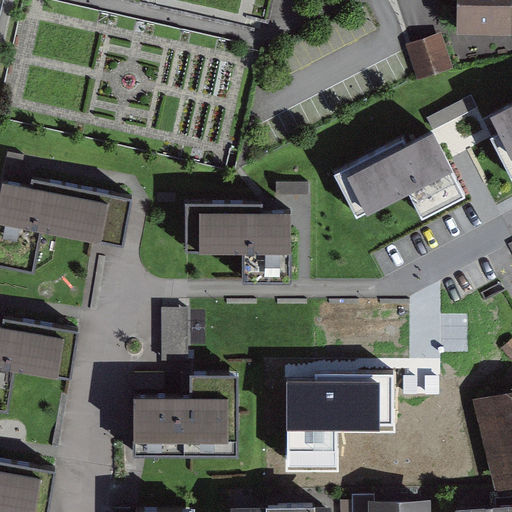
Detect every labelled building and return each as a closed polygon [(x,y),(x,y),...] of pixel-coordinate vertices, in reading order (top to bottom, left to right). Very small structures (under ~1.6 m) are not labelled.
[(507,0),(461,0),(461,28),(507,29),(507,0)] [(439,38),(411,46),(419,73),(447,65),(439,38)] [(511,98),(490,109),(500,128),(491,132),(511,172),(511,98)] [(408,147),(402,137),(334,171),(357,215),(410,188),(422,212),(462,192),(433,134),(408,147)] [(4,184),(0,205),(0,262),(32,269),(41,224),(121,241),(130,199),(32,179),(30,189),(4,184)] [(188,201),(187,247),(245,247),(245,276),(288,276),(288,213),(259,213),(259,201),(188,201)] [(0,327),(0,405),(5,406),(11,367),(69,376),(76,329),(4,318),(3,328),(0,327)] [(184,318),(153,318),(153,374),(184,374),(184,318)] [(511,342),(503,349),(511,359),(511,342)] [(194,399),(136,400),(136,453),(236,452),(235,377),(194,377),(194,399)] [(511,397),(486,404),(504,479),(511,477),(511,397)] [(45,511),(53,468),(0,459),(0,507),(29,511),(45,511)] [(425,511),(425,503),(376,505),(376,511),(425,511)]
